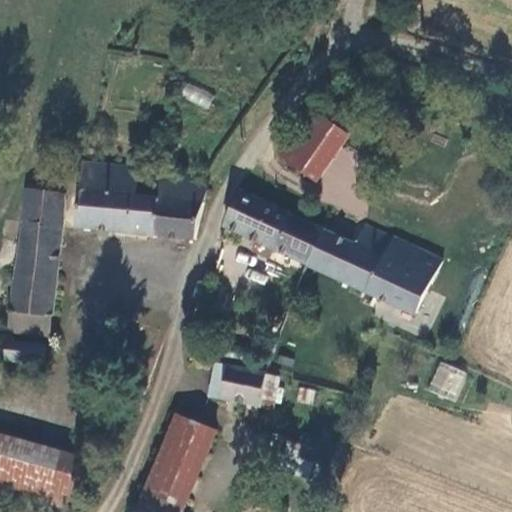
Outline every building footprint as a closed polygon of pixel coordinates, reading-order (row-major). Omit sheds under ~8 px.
[(209,108),(214,94),(184,82),(179,96),(209,108)] [(348,109),(330,97),(322,110),(340,121),(348,109)] [(359,134),(340,121),(322,110),(311,127),(293,154),(330,178),(359,134)] [(86,222),(205,238),(211,203),(147,193),(148,167),(149,161),(93,154),(89,188),(86,222)] [(147,193),(211,203),(214,180),(162,169),(148,167),(147,193)] [(59,331),(76,187),(37,179),(29,250),(22,326),(59,331)] [(239,224),(329,269),(343,239),(255,192),(239,224)] [(329,269),(424,316),(448,266),(372,225),(360,248),(343,239),(329,269)] [(59,338),(21,334),(19,352),(57,356),(59,338)] [(265,349),(242,340),(238,352),(261,361),(265,349)] [(216,386),(266,407),(278,375),(229,355),(216,386)] [(427,390),(455,402),(468,373),(441,361),(427,390)] [(291,380),(278,375),(266,407),(279,411),(291,380)] [(186,511),(225,427),(188,408),(166,449),(153,475),(141,506),(153,511),(186,511)] [(94,456),(0,424),(0,481),(78,507),(94,456)] [(304,466),(309,454),(294,447),(281,476),(296,483),(314,490),(321,473),(304,466)]
